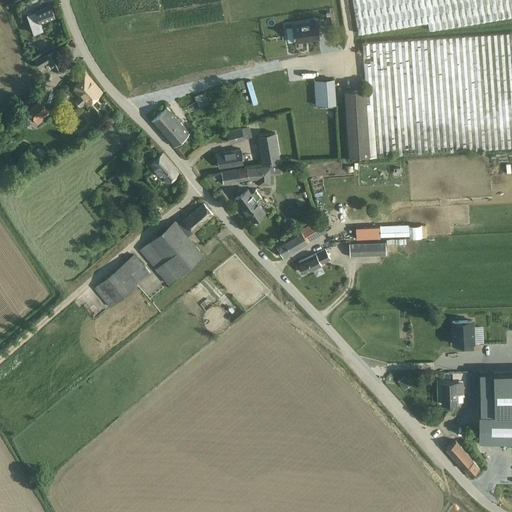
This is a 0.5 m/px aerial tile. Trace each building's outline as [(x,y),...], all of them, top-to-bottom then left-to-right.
[(511,0),(352,0),(358,34),(427,22),(429,30),(511,16),(511,0)] [(36,11),(27,14),(34,33),(43,30),(40,22),(55,17),(51,6),(36,11)] [(316,21),(292,24),(295,42),(319,39),(316,21)] [(344,91),(348,157),(370,156),(511,146),(511,32),(362,43),(366,90),(344,91)] [(46,56),(45,54),(35,60),(39,68),(48,63),(52,70),(63,64),(56,50),(46,56)] [(74,101),(80,107),(85,102),(88,105),(102,93),(85,74),(79,79),(83,83),(75,90),(80,96),(74,101)] [(330,79),(314,81),(315,104),(332,103),(331,92),(330,79)] [(26,112),(37,124),(43,119),(42,118),(49,111),(47,108),(43,103),(42,103),(39,100),(26,112)] [(189,132),(167,107),(151,121),(173,146),(189,132)] [(245,139),(242,128),(227,132),(230,143),(245,139)] [(280,162),(275,132),(258,135),(263,165),(280,162)] [(243,164),(240,149),(217,153),(219,168),(243,164)] [(150,165),(168,182),(178,173),(162,155),(150,165)] [(257,179),(258,185),(271,184),(271,165),(247,167),(221,171),(223,184),(249,180),(257,179)] [(235,199),(252,222),(265,212),(256,201),(261,197),(255,189),(251,193),(248,189),(235,199)] [(155,212),(161,207),(154,197),(148,203),(155,212)] [(203,203),(179,224),(188,236),(213,215),(203,203)] [(288,237),(296,250),(309,242),(317,236),(316,234),(324,229),(318,219),(301,229),(288,237)] [(155,268),(169,284),(204,255),(190,239),(191,239),(178,223),(176,220),(139,250),(154,267),(155,268)] [(409,225),(394,226),(380,226),(380,236),(394,236),(409,235),(409,225)] [(356,239),(380,238),(380,236),(380,226),(355,228),(356,239)] [(284,257),(296,250),(288,237),(276,244),(284,257)] [(385,242),(349,244),(350,257),(386,255),(385,242)] [(300,262),(305,273),(322,265),(321,263),(330,259),(325,249),(300,262)] [(100,296),(110,308),(138,285),(136,282),(149,272),(134,254),(92,289),(99,297),(100,296)] [(472,321),(452,321),(453,344),(473,343),(472,321)] [(443,383),(441,383),(442,405),(458,404),(457,393),(463,392),(463,382),(468,382),(467,372),(452,372),(452,380),(442,380),(443,383)] [(511,372),(479,373),(480,414),(511,414),(511,372)] [(511,414),(480,414),(478,414),(478,439),(511,439),(511,414)] [(473,460),(456,440),(446,449),(463,469),(470,477),(480,468),(473,460)]
